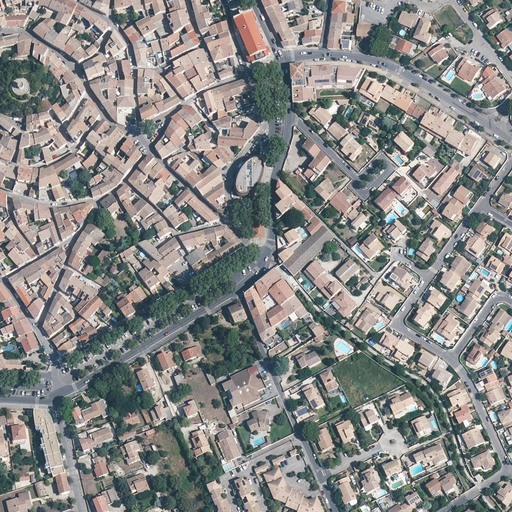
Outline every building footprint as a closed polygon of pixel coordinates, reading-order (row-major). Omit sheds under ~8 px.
[(55,0),(54,4),(66,9),(69,2),(65,0),(64,0),(55,0)] [(90,8),(107,16),(108,16),(108,15),(108,11),(109,7),(96,4),(98,0),(95,0),(93,3),(90,8)] [(115,0),(115,3),(115,10),(126,9),(132,7),(131,1),(130,0),(115,0)] [(132,7),(135,14),(142,11),(140,5),(140,0),(139,0),(133,0),(131,1),(132,7)] [(152,5),(153,8),(163,5),(161,0),(144,0),(145,6),(152,5)] [(169,11),(171,16),(171,15),(186,11),(185,5),(183,0),(180,0),(167,3),(168,7),(172,6),(173,10),(169,11)] [(191,0),(193,8),(196,18),(209,14),(207,8),(204,9),(203,7),(201,8),(201,7),(200,6),(199,6),(199,1),(198,0),(191,0)] [(278,6),(275,0),(263,0),(261,1),(263,6),(265,10),(278,6)] [(299,0),(287,3),(289,12),(291,12),(292,12),(294,12),(305,14),(302,7),(299,0)] [(60,14),(63,15),(66,9),(54,4),(47,1),(44,7),(59,14),(60,14)] [(346,14),(347,2),(335,1),(333,15),(332,23),(343,23),(343,24),(353,24),(355,15),(346,14)] [(76,19),(78,20),(80,17),(84,10),(78,7),(69,2),(66,9),(63,15),(71,18),(73,15),(77,17),(76,19)] [(155,16),(155,17),(160,14),(165,13),(164,9),(163,5),(153,8),(153,9),(155,16)] [(267,14),(269,18),(282,14),(278,6),(265,10),(267,14)] [(35,19),(40,12),(36,11),(33,9),(29,18),(33,19),(35,19)] [(89,24),(91,28),(92,28),(94,26),(102,21),(97,18),(91,14),(84,10),(80,17),(78,20),(80,21),(81,19),(83,20),(84,19),(85,20),(89,24)] [(487,27),(490,30),(502,20),(497,13),(496,14),(493,10),(483,17),(489,25),(487,27)] [(171,17),(174,23),(188,18),(188,15),(186,11),(171,15),(171,16),(171,17)] [(248,53),(249,56),(250,58),(250,59),(266,52),(266,51),(265,49),(264,46),(264,45),(263,45),(261,40),(262,40),(261,40),(259,35),(259,34),(257,29),(256,28),(254,23),(256,22),(252,12),(251,13),(251,14),(246,16),(245,14),(242,16),(239,17),(239,19),(234,21),(234,20),(232,20),(236,31),(238,30),(241,35),(240,35),(241,36),(243,41),(245,46),(245,47),(246,47),(248,52),(247,52),(248,53)] [(412,26),(416,27),(420,16),(417,15),(416,16),(411,14),(404,12),(399,23),(412,28),(412,26)] [(57,24),(66,27),(70,22),(71,18),(63,15),(60,14),(59,14),(57,18),(56,20),(55,23),(57,24)] [(197,24),(200,32),(207,30),(209,29),(207,21),(211,20),(209,15),(209,14),(196,18),(197,24)] [(282,14),(269,18),(270,20),(273,27),(286,23),(289,23),(288,21),(285,22),(282,14)] [(20,28),(23,28),(29,18),(5,20),(6,23),(7,27),(18,28),(19,28),(20,28)] [(25,28),(26,29),(33,19),(29,18),(23,28),(25,28)] [(296,21),(298,28),(301,27),(308,25),(305,18),(304,18),(296,21)] [(124,32),(129,39),(135,35),(140,33),(144,40),(147,45),(151,44),(160,42),(162,41),(149,19),(145,21),(140,24),(137,25),(129,30),(128,30),(124,32)] [(432,22),(423,19),(415,38),(429,44),(431,38),(426,36),(427,33),(432,22)] [(43,24),(51,31),(57,24),(55,23),(49,20),(48,20),(43,24)] [(360,20),(358,36),(373,38),(373,36),(379,36),(382,29),(360,20)] [(99,30),(104,35),(111,28),(111,27),(103,22),(102,21),(94,26),(99,30)] [(309,24),(309,32),(321,32),(322,27),(323,21),(309,24)] [(72,30),(73,30),(75,25),(76,24),(75,24),(70,22),(66,27),(72,30)] [(129,30),(125,23),(121,25),(119,26),(124,32),(128,30),(129,30)] [(215,26),(219,36),(229,33),(227,28),(226,23),(215,26)] [(275,31),(276,34),(278,33),(289,30),(286,23),(273,27),(275,31)] [(46,42),(53,46),(57,39),(59,37),(51,31),(43,24),(33,32),(40,38),(45,41),(46,42)] [(301,27),(302,33),(305,33),(305,40),(320,38),(320,35),(321,32),(309,32),(309,24),(308,25),(301,27)] [(79,33),(82,34),(84,32),(86,31),(75,25),(73,30),(79,33)] [(187,35),(193,48),(200,44),(193,29),(191,25),(185,29),(188,35),(187,35)] [(209,32),(211,39),(219,36),(215,26),(215,27),(211,28),(209,29),(207,30),(200,32),(202,35),(209,32)] [(57,49),(64,52),(71,41),(67,39),(70,33),(72,30),(66,27),(59,37),(57,39),(53,46),(57,49)] [(283,42),(283,43),(294,42),(297,41),(303,40),(302,37),(292,38),(291,33),(302,33),(301,27),(298,28),(289,30),(278,33),(280,38),(283,42)] [(331,34),(330,39),(341,40),(342,30),(332,29),(331,34)] [(502,46),(504,49),(511,43),(511,33),(511,32),(510,33),(507,30),(497,37),(503,45),(502,46)] [(105,49),(106,54),(110,52),(112,56),(113,57),(127,48),(119,38),(115,32),(114,33),(105,49)] [(135,35),(139,43),(140,42),(144,40),(140,33),(135,35)] [(168,39),(170,47),(175,44),(181,39),(181,38),(178,33),(175,34),(168,39)] [(210,53),(220,49),(231,46),(230,42),(229,36),(229,33),(219,36),(211,39),(205,41),(206,44),(208,49),(210,53)] [(130,41),(133,46),(139,43),(135,35),(129,39),(130,41)] [(185,46),(187,51),(189,50),(193,48),(187,35),(181,38),(181,39),(185,46)] [(0,49),(6,48),(17,45),(19,44),(19,37),(14,37),(13,37),(10,38),(5,39),(1,40),(0,40),(0,49)] [(19,44),(20,56),(29,56),(31,42),(31,41),(27,39),(23,37),(19,37),(19,44)] [(160,42),(162,50),(167,49),(170,49),(169,48),(170,47),(168,39),(166,40),(162,41),(160,42)] [(330,43),(329,49),(351,50),(352,41),(346,41),(341,40),(330,39),(330,43)] [(396,44),(394,49),(402,53),(402,51),(413,56),(417,46),(400,39),(398,45),(396,44)] [(67,55),(72,59),(77,53),(81,49),(80,48),(71,41),(64,52),(64,53),(67,55)] [(134,48),(135,52),(146,50),(144,47),(143,45),(141,45),(140,42),(139,43),(133,46),(134,48)] [(153,53),(154,54),(162,52),(162,50),(160,42),(151,44),(152,49),(153,53)] [(35,44),(33,58),(38,61),(38,56),(41,58),(40,63),(44,65),(49,51),(47,50),(45,49),(43,48),(43,47),(40,46),(38,45),(35,44)] [(170,49),(172,59),(179,55),(187,51),(185,46),(180,49),(177,50),(176,48),(175,44),(170,47),(169,48),(170,49)] [(434,51),(431,47),(424,52),(426,56),(429,54),(435,62),(436,61),(438,65),(449,57),(446,53),(444,54),(441,50),(443,49),(444,48),(442,45),(434,51)] [(231,46),(220,49),(224,60),(230,58),(233,57),(232,52),(231,46)] [(90,49),(88,51),(92,56),(93,56),(97,51),(93,47),(90,49)] [(270,54),(268,48),(265,49),(266,51),(266,52),(250,59),(250,58),(249,56),(246,57),(249,63),(251,62),(252,64),(269,57),(268,55),(270,54)] [(81,49),(77,53),(84,61),(89,58),(85,53),(81,49)] [(135,53),(136,57),(146,55),(146,54),(153,53),(152,49),(146,50),(135,52),(135,53)] [(220,49),(210,53),(212,58),(214,63),(224,60),(220,49)] [(188,56),(194,68),(195,68),(202,65),(208,63),(203,50),(199,51),(195,53),(188,56)] [(49,51),(44,65),(47,68),(48,66),(50,63),(50,61),(51,60),(52,57),(53,54),(50,51),(49,51)] [(72,59),(79,64),(84,61),(77,53),(72,59)] [(48,66),(47,68),(50,72),(52,74),(55,77),(57,79),(59,83),(62,79),(60,76),(62,74),(64,77),(69,71),(63,65),(53,54),(52,57),(51,60),(50,61),(50,63),(48,66)] [(147,67),(151,67),(151,63),(146,63),(146,56),(146,55),(136,57),(136,61),(138,67),(147,67)] [(92,62),(95,68),(101,65),(103,64),(107,63),(105,60),(103,56),(97,59),(92,62)] [(173,64),(175,69),(181,66),(183,69),(176,72),(173,73),(176,78),(178,77),(180,76),(183,74),(186,73),(188,71),(191,70),(194,68),(188,56),(175,63),(173,64)] [(468,80),(472,82),(480,69),(476,67),(475,68),(467,62),(468,60),(464,58),(458,68),(461,70),(459,73),(468,79),(468,80)] [(84,69),(85,72),(95,68),(92,62),(83,67),(84,69)] [(129,62),(122,63),(122,64),(122,69),(123,74),(125,75),(125,81),(119,80),(118,82),(117,89),(120,89),(122,89),(125,89),(129,90),(133,90),(133,85),(131,86),(132,81),(129,62)] [(199,77),(205,88),(211,85),(216,82),(208,63),(202,65),(195,68),(199,77)] [(171,65),(176,72),(183,69),(181,66),(175,69),(173,64),(171,65)] [(95,68),(98,76),(105,73),(101,65),(95,68)] [(293,99),(293,103),(316,102),(315,89),(333,87),(355,90),(366,70),(333,67),(319,69),(304,70),(304,65),(291,66),(291,75),(292,86),(293,99)] [(491,69),(488,67),(483,74),(486,79),(494,73),(491,69)] [(85,72),(88,81),(93,79),(92,78),(98,76),(95,68),(85,72)] [(174,87),(177,91),(187,85),(189,83),(190,83),(191,83),(199,77),(195,68),(194,68),(191,70),(188,71),(186,73),(183,74),(180,76),(178,77),(176,78),(173,73),(172,75),(166,78),(170,82),(171,83),(174,87)] [(64,77),(62,79),(65,82),(64,82),(66,85),(69,84),(78,79),(73,74),(69,71),(64,77)] [(139,71),(138,78),(144,79),(144,84),(153,84),(154,72),(153,72),(152,72),(150,72),(149,71),(146,71),(143,71),(139,71)] [(219,75),(220,80),(221,80),(227,78),(233,76),(232,73),(229,71),(222,73),(223,74),(219,75)] [(153,84),(153,85),(155,84),(158,89),(159,88),(163,86),(160,82),(163,80),(157,75),(155,73),(154,72),(153,84)] [(498,77),(495,73),(485,81),(487,83),(483,86),(482,87),(489,96),(490,95),(493,99),(505,90),(502,86),(501,87),(495,78),(498,77)] [(109,86),(109,92),(116,91),(117,91),(117,89),(118,82),(119,80),(118,76),(112,77),(111,77),(112,78),(112,82),(109,82),(109,86)] [(99,80),(100,86),(109,86),(109,82),(112,82),(112,78),(111,77),(110,77),(109,78),(109,77),(108,77),(103,79),(99,80)] [(138,86),(138,89),(145,89),(145,90),(148,90),(148,91),(152,91),(153,87),(153,85),(153,84),(144,84),(144,79),(138,78),(138,86)] [(69,84),(71,87),(76,85),(81,83),(80,82),(79,79),(78,79),(69,84)] [(159,88),(162,95),(163,95),(167,93),(171,90),(168,86),(163,80),(160,82),(163,86),(159,88)] [(238,83),(241,94),(246,93),(251,91),(248,80),(242,82),(238,83)] [(367,81),(360,92),(366,96),(366,97),(376,103),(380,96),(384,89),(374,83),(373,84),(367,81)] [(76,85),(82,97),(85,91),(83,88),(81,83),(76,85)] [(229,86),(232,97),(241,94),(238,83),(233,85),(229,86)] [(70,107),(73,111),(74,109),(79,102),(78,102),(77,102),(73,93),(69,97),(64,85),(60,87),(61,90),(62,92),(62,94),(63,97),(66,101),(68,104),(70,107)] [(73,93),(77,102),(78,102),(79,102),(80,100),(82,97),(76,85),(71,87),(73,92),(72,93),(73,93)] [(182,97),(185,100),(188,98),(194,95),(189,88),(187,85),(177,91),(180,94),(182,97)] [(109,86),(100,86),(91,87),(92,89),(92,90),(95,94),(102,104),(109,101),(108,92),(109,92),(109,86)] [(226,110),(227,113),(228,113),(236,110),(232,97),(229,86),(224,88),(220,89),(223,99),(224,103),(226,110)] [(384,89),(380,96),(393,104),(399,93),(393,90),(392,92),(389,90),(390,88),(386,86),(384,89)] [(129,90),(125,89),(122,89),(120,89),(117,89),(117,91),(116,91),(116,99),(134,99),(133,94),(133,93),(133,92),(133,90),(129,90)] [(138,96),(138,99),(148,98),(148,91),(148,90),(145,90),(145,89),(138,89),(138,92),(138,94),(138,95),(138,96)] [(211,92),(214,101),(223,99),(220,89),(215,91),(211,92)] [(148,98),(151,98),(153,101),(161,98),(160,96),(159,95),(155,97),(155,90),(154,90),(152,91),(148,91),(148,98)] [(152,107),(156,116),(158,115),(159,114),(160,114),(162,113),(165,111),(167,111),(171,108),(177,105),(178,104),(181,102),(171,90),(167,93),(170,99),(163,102),(161,99),(161,98),(153,101),(155,106),(152,107)] [(106,110),(108,113),(113,110),(113,109),(114,109),(113,101),(117,101),(116,99),(116,91),(109,92),(108,92),(109,101),(102,104),(106,110)] [(207,107),(210,116),(217,112),(214,101),(211,92),(207,94),(205,95),(202,96),(199,98),(200,101),(204,99),(207,107)] [(399,93),(393,104),(406,112),(411,103),(412,101),(406,98),(405,99),(402,97),(403,96),(399,93)] [(41,103),(47,113),(48,112),(50,111),(52,109),(51,108),(52,107),(42,94),(38,97),(41,102),(41,103)] [(138,99),(139,106),(148,102),(150,106),(140,112),(142,123),(151,119),(156,116),(152,107),(155,106),(153,101),(151,98),(148,98),(138,99)] [(135,109),(134,99),(116,99),(117,101),(117,109),(124,109),(130,109),(135,109)] [(214,101),(217,112),(222,111),(220,104),(224,103),(223,99),(214,101)] [(77,119),(81,122),(89,129),(91,126),(91,125),(90,124),(89,123),(88,122),(87,121),(87,120),(90,117),(96,110),(93,106),(90,100),(77,119)] [(411,103),(406,112),(422,121),(426,113),(427,112),(411,103)] [(52,109),(62,124),(64,122),(67,120),(60,109),(57,104),(52,107),(51,108),(52,109)] [(60,109),(67,120),(70,116),(73,111),(70,107),(68,104),(60,109)] [(184,111),(189,117),(195,112),(191,108),(190,108),(185,107),(184,108),(182,109),(183,111),(184,111)] [(332,118),(320,107),(317,110),(315,108),(314,108),(309,113),(309,114),(312,116),(313,116),(314,115),(321,121),(320,123),(324,127),(332,118)] [(108,113),(111,117),(117,112),(117,109),(114,109),(113,109),(113,110),(108,113)] [(117,112),(118,124),(125,126),(124,109),(117,109),(117,112)] [(93,118),(96,120),(100,116),(98,114),(96,110),(90,117),(92,119),(93,118)] [(218,118),(218,121),(229,118),(228,116),(228,113),(227,113),(226,110),(222,111),(217,112),(218,118)] [(177,115),(192,130),(197,125),(189,117),(184,111),(183,111),(180,113),(177,115)] [(39,119),(40,122),(51,119),(48,112),(47,113),(38,115),(39,119)] [(189,117),(197,125),(202,121),(195,112),(189,117)] [(381,122),(363,113),(358,123),(365,127),(367,123),(370,125),(369,127),(377,131),(381,122)] [(422,121),(420,124),(429,129),(435,119),(426,113),(422,121)] [(27,122),(27,124),(33,124),(33,121),(39,119),(38,115),(33,116),(27,117),(27,122)] [(179,127),(186,135),(186,134),(191,130),(192,130),(177,115),(174,117),(171,119),(173,121),(176,124),(177,125),(178,126),(179,127)] [(313,116),(320,123),(321,121),(314,115),(313,116)] [(1,117),(0,118),(0,124),(3,127),(2,129),(3,131),(5,129),(9,124),(5,121),(1,117)] [(91,125),(91,126),(96,120),(93,118),(92,119),(90,117),(87,120),(87,121),(88,122),(89,123),(90,124),(91,125)] [(33,127),(33,131),(34,131),(37,131),(37,126),(39,126),(39,128),(42,128),(42,127),(41,126),(40,122),(39,119),(33,121),(33,124),(33,125),(33,126),(33,127)] [(435,119),(429,129),(437,134),(444,124),(435,119)] [(93,134),(101,140),(104,136),(106,138),(112,131),(112,130),(112,129),(110,127),(108,126),(108,125),(103,121),(93,134)] [(169,128),(179,140),(186,135),(179,127),(178,126),(177,125),(176,124),(173,121),(171,125),(169,128)] [(68,132),(75,143),(76,144),(77,144),(84,135),(78,127),(75,122),(68,132)] [(335,122),(328,130),(339,141),(340,139),(342,142),(348,136),(335,122)] [(43,129),(45,131),(47,130),(49,129),(54,127),(53,125),(52,123),(47,125),(47,126),(43,129)] [(244,133),(243,140),(249,141),(260,127),(260,126),(250,123),(245,131),(244,133)] [(444,124),(437,134),(446,139),(451,131),(452,129),(444,124)] [(203,135),(208,141),(208,142),(209,142),(212,138),(212,136),(212,135),(212,134),(212,133),(210,130),(205,125),(202,127),(207,133),(204,135),(203,135)] [(47,130),(52,138),(53,138),(54,137),(55,137),(60,134),(57,130),(54,127),(49,129),(47,130)] [(101,156),(105,160),(96,170),(100,176),(108,171),(111,167),(116,161),(115,160),(112,158),(115,154),(112,151),(124,136),(114,127),(112,129),(112,130),(112,131),(106,138),(104,136),(101,140),(103,142),(98,149),(97,150),(96,151),(101,156)] [(176,149),(177,151),(185,146),(179,140),(169,128),(167,132),(165,136),(171,143),(173,145),(173,146),(175,148),(176,149)] [(219,133),(218,138),(229,139),(230,131),(217,129),(219,133)] [(230,131),(229,139),(243,140),(244,133),(245,131),(230,129),(230,131)] [(34,135),(36,146),(53,140),(52,138),(47,130),(45,131),(39,134),(34,135)] [(402,134),(399,131),(391,139),(394,142),(396,144),(400,148),(401,147),(406,152),(413,145),(402,134)] [(458,149),(464,138),(451,131),(446,139),(445,142),(458,149)] [(415,132),(413,135),(421,142),(423,138),(415,132)] [(55,143),(60,150),(67,145),(64,140),(63,139),(63,138),(62,138),(60,134),(55,137),(54,137),(53,138),(52,138),(53,140),(55,143)] [(80,149),(85,153),(89,149),(94,153),(96,151),(97,150),(98,149),(103,142),(101,140),(93,134),(84,145),(80,149)] [(22,140),(20,151),(24,150),(29,148),(31,148),(34,146),(36,146),(34,135),(32,135),(23,136),(22,140)] [(193,137),(195,146),(202,143),(200,135),(193,137)] [(464,138),(458,149),(470,156),(476,145),(476,140),(466,135),(464,138)] [(4,136),(2,141),(16,147),(17,143),(17,141),(10,140),(9,140),(9,139),(8,139),(4,136)] [(155,149),(158,154),(164,148),(171,143),(165,136),(157,146),(155,149)] [(360,148),(348,136),(342,142),(340,144),(344,148),(341,150),(352,161),(361,152),(358,150),(360,148)] [(195,146),(193,137),(188,138),(189,140),(189,141),(190,142),(190,143),(190,144),(190,145),(189,146),(188,147),(187,148),(189,150),(191,152),(196,152),(195,146)] [(218,138),(218,145),(243,147),(249,141),(243,140),(229,139),(218,138)] [(423,138),(421,142),(426,146),(429,149),(431,145),(423,138)] [(316,148),(309,141),(309,140),(303,148),(314,160),(315,161),(313,163),(304,174),(313,184),(330,162),(316,148)] [(0,143),(0,145),(15,153),(16,147),(2,141),(0,143)] [(121,151),(127,155),(134,146),(131,144),(129,141),(121,151)] [(195,146),(196,152),(198,152),(207,152),(212,152),(212,151),(209,142),(208,142),(208,141),(202,143),(195,146)] [(60,150),(55,143),(51,146),(55,151),(56,152),(60,150)] [(164,148),(169,155),(173,153),(177,151),(176,149),(175,148),(173,146),(173,145),(171,143),(164,148)] [(0,145),(0,153),(1,152),(12,157),(15,153),(0,145)] [(431,145),(429,149),(434,153),(437,150),(431,145)] [(131,160),(136,164),(142,156),(138,151),(134,146),(127,155),(126,156),(131,160)] [(429,149),(426,146),(423,150),(431,157),(434,153),(429,149)] [(45,161),(46,164),(53,161),(51,155),(50,153),(49,151),(47,148),(42,149),(45,161)] [(160,156),(162,159),(169,155),(164,148),(158,154),(160,156)] [(207,152),(204,157),(213,166),(218,170),(220,169),(224,165),(225,165),(227,164),(231,162),(223,150),(218,149),(216,150),(215,150),(214,151),(212,151),(212,152),(207,152)] [(18,158),(17,163),(20,164),(22,165),(23,165),(27,166),(28,160),(25,159),(24,156),(24,154),(24,152),(24,150),(20,151),(18,158)] [(93,155),(98,160),(101,156),(96,151),(94,153),(93,155)] [(1,152),(0,153),(0,157),(2,159),(11,162),(12,160),(12,157),(1,152)] [(494,167),(500,158),(492,152),(490,154),(487,152),(482,159),(494,167)] [(179,160),(183,163),(191,157),(188,155),(184,153),(177,157),(178,160),(179,160)] [(55,173),(57,176),(67,170),(81,162),(75,154),(68,159),(63,162),(61,163),(53,167),(55,173)] [(83,165),(87,170),(87,171),(87,172),(98,160),(93,155),(83,165)] [(123,166),(130,171),(132,169),(134,166),(135,165),(136,164),(131,160),(126,156),(123,160),(120,164),(123,166)] [(143,164),(147,168),(154,161),(150,156),(146,161),(143,164)] [(173,169),(176,172),(184,164),(183,163),(179,160),(178,160),(177,157),(167,161),(168,165),(173,169)] [(453,159),(449,166),(459,175),(464,169),(453,159)] [(245,196),(250,194),(251,194),(252,193),(252,192),(252,191),(254,190),(256,187),(257,185),(259,182),(261,178),(262,174),(262,172),(262,170),(262,168),(262,167),(262,165),(261,164),(261,163),(260,162),(259,161),(258,160),(257,160),(255,160),(254,160),(253,161),(251,162),(249,163),(246,165),(245,166),(244,167),(243,168),(242,170),(240,172),(239,175),(238,177),(237,180),(236,181),(236,183),(236,185),(236,187),(236,189),(236,190),(236,191),(236,193),(237,193),(238,194),(238,195),(239,195),(240,196),(241,196),(242,196),(243,196),(245,196)] [(115,170),(118,172),(123,166),(120,164),(116,161),(111,167),(115,170)] [(145,171),(150,174),(158,165),(156,163),(154,161),(147,168),(147,169),(145,171)] [(180,176),(185,181),(192,172),(193,173),(199,165),(195,161),(189,169),(184,164),(176,172),(180,176)] [(0,163),(0,172),(5,176),(8,166),(2,163),(0,163)] [(138,169),(147,178),(149,175),(150,174),(145,171),(147,169),(147,168),(143,164),(141,166),(138,169)] [(150,177),(153,180),(155,179),(163,170),(160,167),(158,165),(150,174),(149,175),(150,177)] [(422,165),(413,175),(420,182),(426,176),(429,179),(435,172),(429,167),(427,170),(422,165)] [(5,176),(5,177),(17,181),(19,177),(18,173),(18,172),(19,168),(14,167),(8,166),(5,176)] [(118,172),(125,177),(127,175),(129,173),(130,171),(123,166),(118,172)] [(188,184),(194,189),(196,187),(205,180),(218,170),(213,166),(200,179),(193,173),(192,172),(185,181),(188,184)] [(39,185),(39,191),(51,188),(52,188),(52,190),(56,202),(65,198),(60,184),(57,176),(55,173),(53,167),(40,172),(40,185),(39,185)] [(475,167),(469,176),(478,182),(481,177),(485,179),(488,176),(475,167)] [(19,177),(17,181),(32,183),(34,171),(28,170),(27,170),(25,170),(19,168),(18,172),(18,173),(19,177)] [(133,176),(141,183),(147,178),(138,169),(136,173),(133,176)] [(205,180),(213,190),(222,184),(220,173),(220,169),(218,170),(205,180)] [(112,174),(121,182),(123,180),(125,177),(118,172),(115,170),(112,174)] [(155,179),(159,183),(161,181),(165,185),(171,178),(166,173),(163,170),(155,179)] [(30,191),(29,197),(34,198),(35,192),(33,192),(34,184),(39,185),(40,185),(40,172),(34,171),(32,183),(31,191),(30,191)] [(105,184),(111,190),(115,188),(116,187),(118,185),(121,182),(112,174),(108,171),(100,176),(99,176),(102,180),(105,184)] [(135,188),(138,192),(144,186),(141,183),(133,176),(131,179),(128,182),(133,186),(135,188)] [(150,202),(154,206),(164,194),(161,191),(165,186),(169,189),(175,181),(171,178),(165,185),(161,181),(159,183),(155,186),(157,189),(149,200),(149,201),(150,202)] [(400,196),(410,185),(406,182),(402,178),(397,184),(398,185),(395,188),(394,187),(390,191),(395,197),(397,198),(399,195),(400,196)] [(410,178),(406,182),(410,185),(412,187),(415,184),(410,178)] [(334,193),(335,191),(328,184),(330,183),(327,179),(325,181),(323,182),(334,193)] [(196,187),(203,198),(213,190),(205,180),(196,187)] [(282,202),(292,194),(284,186),(283,186),(278,181),(276,193),(282,202)] [(323,182),(315,191),(325,201),(327,199),(330,202),(331,201),(338,193),(335,191),(334,193),(323,182)] [(155,186),(151,183),(148,186),(151,189),(145,195),(149,199),(157,189),(155,186)] [(98,187),(102,195),(107,193),(111,190),(105,184),(98,187)] [(203,198),(217,211),(226,205),(226,204),(222,184),(213,190),(203,198)] [(117,194),(123,205),(129,200),(131,199),(130,197),(134,194),(134,193),(126,186),(123,188),(122,189),(121,189),(121,190),(117,194)] [(144,186),(138,192),(140,193),(144,196),(145,195),(151,189),(148,186),(144,187),(144,186)] [(92,196),(93,198),(97,197),(102,195),(98,187),(91,190),(92,196)] [(462,187),(455,197),(449,193),(447,196),(452,199),(463,207),(465,204),(466,205),(470,200),(467,198),(470,193),(462,187)] [(382,194),(375,202),(383,210),(392,200),(395,197),(390,191),(387,189),(384,192),(386,194),(384,196),(382,194)] [(176,196),(179,198),(186,191),(182,190),(176,196)] [(179,209),(181,211),(188,205),(192,209),(191,209),(195,213),(196,212),(200,215),(209,224),(218,221),(219,221),(186,191),(179,198),(174,203),(179,209)] [(338,193),(331,201),(342,211),(345,214),(350,209),(352,207),(346,201),(348,200),(340,192),(338,193)] [(375,202),(382,194),(381,193),(373,201),(375,202)] [(298,211),(299,213),(305,207),(297,199),(292,194),(282,202),(289,210),(293,207),(298,211)] [(511,198),(504,194),(499,202),(509,208),(510,207),(511,208),(511,198)] [(104,201),(101,203),(106,211),(107,210),(111,215),(116,211),(120,209),(117,203),(112,196),(104,201)] [(452,199),(447,196),(443,202),(449,207),(451,203),(450,203),(452,199)] [(253,197),(253,217),(263,217),(262,197),(253,197)] [(13,201),(16,212),(23,210),(27,210),(28,214),(34,215),(34,205),(32,204),(26,203),(23,201),(20,200),(12,198),(13,201)] [(449,207),(444,214),(452,220),(457,213),(460,215),(462,212),(461,211),(463,207),(452,199),(450,203),(451,203),(449,207)] [(126,211),(132,221),(135,218),(137,216),(138,215),(139,214),(148,206),(144,203),(142,200),(133,208),(129,200),(123,205),(126,211)] [(357,200),(352,205),(355,209),(361,204),(357,200)] [(342,211),(331,201),(330,202),(329,203),(340,213),(342,211)] [(276,213),(277,220),(289,210),(282,202),(276,207),(276,213)] [(77,207),(85,221),(93,207),(90,204),(87,204),(84,205),(82,206),(79,206),(77,207)] [(38,206),(40,220),(47,219),(51,219),(48,208),(43,207),(41,207),(40,206),(38,206)] [(136,220),(139,223),(140,222),(145,219),(153,214),(152,210),(151,208),(148,206),(139,214),(138,215),(137,216),(135,218),(136,220)] [(78,224),(81,227),(85,221),(77,207),(75,207),(74,208),(73,208),(71,208),(70,208),(73,216),(75,220),(78,224)] [(305,220),(308,221),(309,220),(313,216),(305,207),(299,213),(298,213),(301,217),(305,220)] [(69,221),(72,220),(75,220),(73,216),(70,208),(68,209),(66,209),(64,209),(66,215),(68,220),(69,221)] [(163,214),(167,219),(174,214),(169,208),(163,214)] [(53,209),(56,219),(61,217),(61,216),(66,215),(64,209),(62,209),(61,209),(60,210),(59,209),(57,210),(53,209)] [(356,230),(366,219),(362,215),(361,216),(360,215),(354,209),(353,211),(350,209),(345,214),(343,215),(346,218),(347,217),(353,223),(351,225),(356,230)] [(14,215),(16,218),(25,215),(23,210),(16,212),(14,213),(14,215)] [(169,222),(172,224),(178,219),(176,216),(174,214),(167,219),(169,222)] [(58,226),(59,228),(64,227),(65,230),(66,232),(66,233),(67,234),(68,238),(75,234),(69,221),(68,220),(66,215),(61,216),(61,217),(56,219),(58,226)] [(153,224),(155,227),(164,222),(163,220),(162,219),(160,217),(159,216),(157,215),(152,218),(155,222),(153,224)] [(172,224),(175,229),(188,221),(184,215),(178,219),(172,224)] [(308,232),(311,237),(322,226),(318,221),(313,216),(309,220),(312,224),(306,229),(308,232)] [(253,217),(254,238),(263,238),(263,217),(253,217)] [(143,227),(146,231),(147,231),(149,228),(153,224),(155,222),(152,218),(147,221),(145,219),(140,222),(143,227)] [(19,227),(25,235),(31,232),(29,229),(28,224),(29,224),(27,219),(17,222),(18,225),(19,227)] [(448,230),(435,221),(430,228),(433,230),(430,234),(437,239),(442,234),(441,233),(442,231),(444,233),(446,234),(448,230)] [(155,227),(159,234),(168,230),(168,228),(167,226),(167,225),(166,224),(166,223),(165,222),(164,222),(155,227)] [(387,232),(395,241),(400,236),(399,235),(401,233),(402,234),(405,231),(397,222),(391,228),(388,226),(383,231),(386,234),(387,232)] [(483,222),(477,231),(478,232),(476,235),(484,241),(486,237),(485,236),(487,233),(490,235),(494,229),(488,225),(487,227),(485,225),(486,224),(483,222)] [(36,228),(38,234),(49,230),(54,227),(53,223),(38,229),(38,227),(36,228)] [(84,233),(97,244),(105,235),(89,223),(84,233)] [(0,239),(1,241),(5,241),(3,238),(5,236),(11,241),(18,233),(16,230),(13,226),(9,231),(5,235),(1,232),(0,230),(0,239)] [(309,239),(320,251),(334,238),(322,226),(311,237),(309,239)] [(31,232),(35,242),(36,242),(35,238),(39,236),(38,234),(36,228),(35,227),(29,229),(31,232)] [(39,236),(41,242),(50,238),(51,241),(51,242),(52,241),(54,246),(60,243),(55,230),(54,227),(49,230),(38,234),(39,236)] [(59,228),(63,241),(65,240),(68,238),(67,234),(66,233),(66,232),(65,230),(64,227),(59,228)] [(214,230),(216,238),(221,237),(222,236),(229,243),(235,237),(226,227),(221,228),(220,228),(214,230)] [(158,235),(160,240),(171,233),(170,230),(169,230),(168,230),(159,234),(158,235)] [(203,232),(207,243),(211,242),(215,249),(217,247),(217,244),(216,242),(216,239),(216,238),(214,230),(209,231),(203,232)] [(285,242),(288,246),(298,239),(293,230),(284,236),(287,241),(285,242)] [(26,237),(32,245),(35,244),(35,243),(35,242),(31,232),(25,235),(26,237)] [(192,235),(199,246),(207,243),(203,232),(199,233),(192,235)] [(13,242),(14,244),(21,237),(20,235),(18,233),(11,241),(13,242)] [(78,243),(87,250),(91,243),(101,253),(104,250),(97,244),(84,233),(80,239),(78,243)] [(511,237),(506,234),(498,246),(505,250),(506,249),(511,252),(511,239),(511,238),(511,237)] [(179,238),(189,255),(200,248),(199,246),(192,235),(187,236),(179,238)] [(477,257),(485,246),(482,245),(484,241),(476,235),(473,238),(472,237),(467,244),(468,245),(465,249),(477,257)] [(354,236),(348,241),(352,245),(357,239),(354,236)] [(373,236),(359,248),(370,259),(376,254),(375,253),(379,249),(380,250),(383,247),(373,236)] [(17,247),(18,247),(24,241),(23,239),(21,237),(14,244),(17,247)] [(241,244),(235,237),(229,243),(228,243),(220,249),(216,252),(222,260),(226,257),(231,254),(242,247),(241,244)] [(434,243),(427,238),(416,254),(426,262),(429,257),(428,256),(431,252),(432,253),(434,250),(431,247),(434,243)] [(154,260),(158,264),(176,251),(180,248),(175,239),(158,252),(146,241),(138,245),(154,260)] [(291,275),(293,277),(293,276),(320,251),(309,239),(308,239),(302,245),(294,253),(282,264),(282,265),(291,275)] [(18,247),(24,253),(26,250),(27,249),(28,249),(29,248),(27,244),(24,241),(18,247)] [(4,255),(6,258),(8,257),(8,256),(17,247),(14,244),(13,242),(7,248),(9,250),(4,255)] [(289,249),(294,253),(302,245),(299,242),(289,249)] [(36,247),(40,256),(42,254),(45,252),(42,244),(42,243),(36,247)] [(83,260),(84,261),(86,258),(88,256),(90,253),(87,250),(78,243),(76,246),(75,247),(75,248),(74,249),(72,253),(73,253),(74,254),(75,254),(76,255),(77,256),(78,256),(81,259),(83,260)] [(8,257),(19,268),(24,265),(32,261),(27,256),(26,255),(24,253),(18,247),(17,247),(8,256),(8,257)] [(27,256),(32,261),(34,260),(37,258),(29,248),(28,249),(27,249),(26,250),(24,253),(26,255),(27,256)] [(55,253),(50,255),(52,257),(53,259),(54,260),(55,262),(56,263),(57,265),(59,263),(63,267),(67,257),(62,248),(55,253)] [(186,258),(191,267),(197,263),(199,262),(201,260),(206,257),(205,255),(200,248),(189,255),(186,258)] [(279,262),(282,264),(294,253),(289,249),(278,256),(279,262)] [(96,259),(103,265),(111,255),(104,250),(101,253),(96,259)] [(162,267),(163,269),(180,256),(176,251),(158,264),(161,267),(162,267)] [(207,258),(212,267),(217,263),(222,260),(216,252),(207,258)] [(76,270),(77,270),(79,267),(80,265),(80,264),(78,263),(81,259),(78,256),(77,256),(76,255),(75,254),(74,254),(73,253),(70,259),(68,265),(69,265),(76,270)] [(45,259),(52,269),(53,268),(57,265),(56,263),(55,262),(54,260),(53,259),(52,257),(50,255),(47,257),(45,259)] [(103,265),(105,267),(113,257),(111,255),(103,265)] [(452,267),(450,271),(457,275),(461,278),(463,275),(460,273),(464,267),(467,269),(470,265),(458,256),(451,266),(452,267)] [(202,270),(203,273),(207,270),(209,270),(212,267),(207,258),(206,257),(201,260),(202,263),(200,264),(198,266),(202,270)] [(492,257),(487,266),(491,268),(500,273),(505,265),(496,261),(497,260),(492,257)] [(510,266),(511,263),(511,262),(509,260),(505,258),(503,262),(510,266)] [(51,281),(54,285),(59,276),(57,273),(53,268),(52,269),(45,259),(41,261),(37,264),(41,269),(44,272),(48,277),(51,281)] [(346,264),(336,274),(344,283),(358,269),(348,259),(346,260),(348,262),(346,264)] [(0,262),(0,273),(1,276),(6,275),(11,273),(3,260),(0,262)] [(169,294),(174,291),(163,279),(167,272),(163,269),(162,267),(161,267),(158,264),(154,260),(150,264),(147,260),(142,263),(146,268),(149,271),(153,268),(158,274),(155,277),(159,282),(169,294)] [(317,286),(326,278),(323,274),(325,272),(315,262),(306,270),(316,280),(313,282),(317,286)] [(88,276),(94,266),(88,263),(82,273),(88,276)] [(191,267),(198,277),(200,276),(203,273),(202,270),(198,266),(197,263),(191,267)] [(23,272),(27,277),(41,269),(37,264),(32,267),(23,272)] [(53,268),(57,273),(61,270),(57,265),(53,268)] [(146,268),(138,274),(149,289),(152,287),(152,286),(154,286),(156,284),(159,282),(155,277),(149,271),(146,268)] [(398,268),(390,279),(406,290),(408,286),(406,284),(408,281),(409,281),(412,277),(398,268)] [(27,281),(29,285),(40,278),(45,284),(41,293),(44,298),(47,301),(54,285),(51,281),(48,277),(44,272),(41,269),(27,277),(23,272),(22,272),(21,273),(27,281)] [(70,283),(73,286),(77,280),(73,277),(74,275),(74,274),(67,270),(66,274),(63,279),(69,283),(70,283)] [(266,289),(269,293),(283,281),(275,270),(264,279),(260,282),(266,289)] [(316,280),(306,270),(304,272),(313,282),(316,280)] [(451,291),(458,281),(455,278),(457,275),(450,271),(448,274),(447,273),(440,283),(451,291)] [(10,282),(16,291),(23,288),(22,287),(21,285),(24,283),(27,281),(21,273),(17,275),(9,280),(10,282)] [(100,285),(104,287),(105,287),(112,280),(107,276),(103,281),(102,282),(100,285)] [(329,300),(341,289),(335,282),(332,285),(326,278),(317,286),(329,300)] [(365,278),(359,283),(360,283),(356,287),(357,289),(359,287),(361,288),(365,285),(364,284),(368,280),(365,278)] [(79,314),(79,315),(88,306),(93,299),(87,295),(73,286),(70,283),(69,283),(63,279),(61,286),(60,289),(65,293),(67,290),(74,295),(83,301),(75,310),(79,314)] [(77,280),(73,286),(87,295),(93,299),(96,297),(98,295),(98,294),(86,286),(86,287),(77,280)] [(476,280),(468,291),(470,292),(468,295),(475,300),(477,297),(475,295),(479,290),(482,293),(487,287),(476,280)] [(280,306),(280,307),(294,296),(283,281),(269,293),(280,306)] [(255,286),(259,296),(259,295),(266,289),(260,282),(257,285),(255,286)] [(0,285),(0,302),(2,305),(3,304),(12,299),(5,289),(1,284),(0,285)] [(123,294),(125,298),(128,296),(120,285),(117,286),(119,289),(123,294)] [(244,295),(254,322),(266,313),(259,295),(259,296),(255,286),(248,292),(244,295)] [(125,298),(130,304),(134,302),(136,305),(146,297),(140,288),(137,289),(136,287),(133,288),(133,287),(129,290),(131,293),(128,296),(125,298)] [(21,300),(28,310),(34,305),(29,298),(26,292),(23,288),(16,291),(21,300)] [(114,297),(116,299),(120,296),(123,294),(119,289),(116,291),(118,294),(114,297)] [(440,308),(446,300),(433,291),(431,295),(432,296),(431,297),(427,302),(425,305),(432,310),(434,307),(436,308),(438,306),(440,308)] [(61,306),(64,309),(66,307),(72,313),(75,310),(67,302),(63,298),(57,292),(56,296),(55,299),(61,306)] [(29,298),(34,305),(39,300),(35,293),(29,298)] [(357,307),(344,293),(335,301),(342,309),(339,312),(345,318),(346,317),(347,319),(352,315),(350,313),(353,311),(357,307)] [(376,300),(390,309),(398,297),(391,293),(388,296),(387,295),(386,297),(380,293),(376,300)] [(113,301),(126,319),(127,318),(135,313),(130,304),(125,298),(123,294),(120,296),(116,299),(113,301)] [(455,309),(468,317),(472,312),(470,311),(474,305),(477,301),(475,300),(468,295),(465,298),(466,299),(460,307),(458,305),(455,309)] [(280,306),(267,315),(272,328),(273,327),(277,324),(295,312),(300,318),(307,313),(302,307),(294,296),(280,307),(280,306)] [(88,306),(95,313),(100,308),(104,312),(103,313),(106,316),(108,316),(111,313),(108,309),(96,297),(93,299),(88,306)] [(398,297),(390,309),(391,311),(400,299),(398,297)] [(3,304),(7,311),(17,307),(14,303),(12,299),(3,304)] [(61,326),(63,328),(73,320),(72,318),(73,318),(69,314),(64,319),(61,317),(57,314),(61,306),(55,299),(52,307),(49,313),(54,319),(55,319),(56,320),(56,321),(57,322),(59,323),(60,325),(61,326)] [(28,310),(34,318),(34,319),(35,319),(36,320),(37,319),(38,319),(38,318),(41,312),(44,307),(39,300),(34,305),(28,310)] [(342,309),(335,301),(332,304),(339,312),(342,309)] [(241,303),(228,309),(228,310),(227,311),(227,313),(230,322),(232,322),(234,321),(234,323),(247,318),(241,303)] [(422,328),(431,315),(433,315),(435,312),(432,310),(425,305),(423,308),(421,307),(417,314),(418,315),(413,321),(422,328)] [(86,321),(96,331),(101,326),(93,318),(91,317),(95,313),(88,306),(79,315),(82,317),(86,321)] [(2,313),(4,321),(5,321),(22,314),(20,311),(17,307),(7,311),(1,313),(2,313)] [(358,328),(366,333),(371,326),(370,325),(368,324),(372,318),(373,320),(377,315),(370,310),(367,315),(364,313),(360,318),(363,320),(358,328)] [(494,323),(491,327),(497,331),(500,327),(509,315),(501,310),(492,322),(494,323)] [(48,334),(50,338),(63,328),(61,326),(60,325),(59,323),(57,322),(56,321),(56,320),(55,319),(54,319),(49,313),(43,328),(46,331),(46,332),(48,334)] [(255,324),(260,336),(272,328),(267,315),(266,313),(254,322),(255,324)] [(458,324),(452,320),(454,316),(450,313),(445,321),(437,331),(450,340),(452,336),(450,335),(452,332),(458,324)] [(8,324),(9,327),(13,326),(18,324),(18,323),(26,320),(24,317),(22,314),(5,321),(7,325),(8,324)] [(509,315),(500,327),(501,328),(504,324),(505,325),(511,317),(509,315)] [(111,319),(108,316),(103,321),(106,324),(111,319)] [(69,328),(74,334),(77,332),(76,330),(83,325),(82,324),(86,321),(82,317),(72,325),(69,328)] [(19,338),(20,339),(27,335),(31,333),(32,333),(29,326),(26,320),(18,323),(18,324),(13,326),(16,330),(19,338)] [(77,339),(81,345),(91,338),(94,337),(99,334),(97,332),(96,331),(86,321),(82,324),(83,325),(85,329),(86,329),(84,331),(83,331),(81,333),(80,333),(80,334),(80,335),(80,337),(77,339)] [(310,326),(317,336),(322,333),(314,323),(310,326)] [(2,330),(4,335),(16,330),(13,326),(9,327),(6,328),(5,329),(2,330)] [(263,342),(268,346),(272,343),(273,341),(270,336),(276,332),(273,327),(272,328),(260,336),(260,338),(262,342),(263,342)] [(485,333),(480,340),(490,347),(493,342),(494,343),(497,338),(501,333),(497,331),(491,327),(489,330),(490,331),(487,335),(485,333)] [(399,340),(385,332),(379,343),(390,349),(390,348),(394,350),(399,340)] [(21,342),(26,354),(38,349),(31,333),(27,335),(28,339),(21,342)] [(326,339),(322,333),(317,336),(313,339),(315,342),(316,341),(318,343),(323,340),(323,341),(326,339)] [(52,341),(58,350),(68,343),(66,341),(65,340),(64,339),(64,338),(61,334),(52,341)] [(76,337),(70,341),(72,345),(74,343),(77,347),(81,345),(77,339),(76,337)] [(414,349),(399,340),(394,350),(393,352),(396,353),(394,357),(400,360),(403,355),(409,358),(414,349)] [(58,350),(62,356),(77,347),(74,343),(72,345),(70,341),(68,343),(58,350)] [(487,351),(477,344),(470,353),(471,355),(470,357),(468,359),(476,365),(481,358),(480,357),(483,353),(485,355),(487,351)] [(511,346),(507,344),(503,351),(511,356),(511,346)] [(196,346),(182,352),(185,361),(197,356),(198,358),(201,357),(196,346)] [(511,356),(503,351),(501,353),(511,359),(511,356)] [(296,357),(302,368),(307,365),(308,367),(319,361),(315,352),(306,356),(304,353),(296,357)] [(158,356),(164,371),(168,369),(169,373),(173,371),(172,368),(176,366),(170,354),(167,355),(164,356),(163,354),(158,356)] [(436,363),(423,354),(418,362),(419,363),(418,365),(426,370),(427,368),(429,368),(428,369),(431,371),(436,363)] [(449,373),(439,367),(440,365),(436,363),(431,371),(431,372),(434,375),(432,378),(440,382),(439,384),(442,386),(442,385),(443,385),(445,382),(446,383),(450,377),(448,375),(449,373)] [(255,365),(247,369),(250,375),(258,371),(255,365)] [(265,387),(258,371),(250,375),(247,369),(230,377),(231,380),(236,392),(242,403),(243,406),(260,398),(257,391),(265,387)] [(480,374),(487,389),(498,383),(500,383),(499,379),(497,380),(492,369),(480,374)] [(137,374),(144,391),(154,387),(147,370),(137,374)] [(206,373),(211,384),(216,382),(214,379),(211,371),(206,373)] [(337,387),(330,371),(320,376),(328,392),(337,387)] [(174,377),(179,389),(185,386),(181,374),(174,377)] [(236,392),(231,380),(224,383),(225,386),(222,387),(224,392),(226,391),(228,390),(230,395),(236,392)] [(487,389),(493,404),(505,398),(498,383),(487,389)] [(311,384),(302,389),(306,396),(307,398),(313,410),(324,404),(321,399),(319,400),(313,389),(314,388),(311,384)] [(268,394),(265,387),(257,391),(260,398),(268,394)] [(447,395),(452,406),(457,404),(459,407),(460,407),(466,404),(462,395),(460,396),(458,390),(447,395)] [(300,391),(292,395),(294,400),(302,396),(300,391)] [(242,403),(236,392),(230,395),(233,399),(230,400),(229,401),(231,406),(233,404),(234,407),(236,406),(242,403)] [(409,393),(399,398),(397,394),(388,398),(390,402),(391,402),(393,405),(390,406),(393,413),(405,407),(414,402),(409,393)] [(79,406),(71,410),(77,425),(85,421),(85,420),(101,414),(103,418),(109,415),(103,400),(92,405),(94,409),(82,414),(79,406)] [(199,411),(194,400),(187,403),(189,407),(182,410),(183,414),(185,413),(187,418),(196,414),(195,412),(199,411)] [(469,414),(467,408),(468,408),(466,404),(460,407),(461,411),(454,414),(458,423),(466,420),(471,417),(469,414)] [(165,418),(166,420),(173,417),(168,406),(162,409),(161,406),(155,409),(156,409),(150,412),(153,418),(158,416),(160,420),(165,418)] [(147,424),(120,434),(114,420),(112,421),(120,442),(140,434),(154,429),(146,412),(145,408),(144,408),(141,409),(147,424)] [(247,422),(251,432),(256,429),(259,428),(264,428),(265,426),(269,426),(269,420),(265,420),(259,419),(258,415),(266,415),(267,415),(267,411),(257,410),(251,413),(254,419),(247,422)] [(363,410),(357,413),(359,417),(364,427),(377,421),(372,410),(365,413),(363,410)] [(499,415),(505,427),(509,425),(507,422),(511,419),(511,410),(505,412),(499,415)] [(50,473),(51,478),(55,477),(63,474),(52,424),(51,424),(50,422),(49,419),(48,417),(46,416),(46,412),(33,411),(33,415),(34,427),(38,427),(38,430),(40,430),(40,431),(43,430),(44,436),(42,437),(42,440),(50,473)] [(136,412),(122,418),(126,427),(140,422),(136,412)] [(430,428),(424,416),(411,422),(414,427),(415,426),(418,432),(416,433),(419,438),(426,434),(425,430),(430,428)] [(314,422),(311,417),(305,420),(307,425),(314,422)] [(336,427),(343,441),(349,438),(352,437),(350,432),(354,430),(350,421),(344,423),(336,427)] [(12,428),(14,438),(14,441),(25,439),(27,439),(25,426),(12,428)] [(109,428),(89,435),(91,439),(93,438),(93,439),(90,440),(93,447),(96,445),(96,444),(112,438),(109,428)] [(462,435),(469,449),(484,442),(477,428),(462,435)] [(334,446),(325,429),(315,433),(318,438),(319,437),(321,441),(319,442),(318,442),(323,452),(334,446)] [(194,451),(196,456),(210,450),(202,430),(192,434),(194,438),(198,449),(194,451)] [(228,456),(231,460),(241,456),(235,444),(234,444),(234,443),(230,442),(229,438),(230,437),(227,432),(218,436),(220,441),(222,440),(225,446),(223,447),(227,456),(228,456)] [(93,448),(89,438),(85,440),(84,439),(79,441),(83,452),(93,448)] [(42,440),(40,441),(47,474),(50,473),(42,440)] [(128,454),(131,463),(140,459),(139,456),(138,456),(136,451),(137,451),(140,450),(137,441),(120,448),(124,456),(128,454)] [(443,454),(439,445),(423,453),(422,452),(413,456),(417,463),(422,461),(423,464),(432,460),(435,466),(439,464),(438,463),(445,460),(442,454),(443,454)] [(108,474),(103,462),(105,461),(103,456),(102,456),(100,451),(94,453),(96,458),(94,459),(96,465),(94,465),(95,469),(99,477),(108,474)] [(488,452),(471,459),(475,468),(483,464),(486,470),(494,466),(488,452)] [(383,467),(387,477),(401,471),(396,461),(383,467)] [(266,464),(254,469),(255,473),(256,473),(268,468),(266,464)] [(293,489),(286,486),(285,486),(284,484),(285,483),(283,478),(279,480),(277,475),(281,473),(278,468),(266,474),(276,497),(287,502),(286,504),(298,510),(297,511),(298,511),(319,511),(323,511),(317,498),(309,501),(303,498),(304,496),(300,494),(300,492),(297,491),(296,493),(292,491),(293,489)] [(373,487),(374,490),(379,487),(376,480),(373,481),(372,478),(373,477),(371,473),(374,472),(372,468),(361,473),(365,480),(361,482),(363,486),(366,485),(368,489),(373,487)] [(19,474),(20,482),(30,480),(30,473),(19,474)] [(127,480),(132,491),(137,489),(137,490),(148,486),(145,480),(144,480),(143,479),(145,478),(143,473),(127,480)] [(449,473),(437,481),(442,489),(444,491),(445,493),(449,490),(448,489),(453,486),(452,485),(455,483),(449,473)] [(56,481),(60,495),(68,492),(68,489),(67,487),(64,474),(63,474),(55,477),(56,481)] [(266,474),(263,475),(274,499),(286,504),(287,502),(276,497),(266,474)] [(250,490),(249,488),(250,488),(251,487),(248,480),(246,481),(244,481),(242,477),(234,481),(236,486),(239,492),(243,501),(244,504),(246,509),(247,511),(257,511),(258,511),(261,511),(257,503),(255,504),(255,502),(254,500),(256,499),(254,495),(251,497),(250,495),(249,493),(251,492),(250,490)] [(356,499),(347,482),(350,481),(348,477),(339,481),(341,485),(339,486),(344,497),(347,503),(349,502),(356,499)] [(436,479),(426,486),(432,496),(442,489),(437,481),(436,479)] [(48,494),(44,481),(40,482),(38,482),(35,483),(40,496),(48,494)] [(229,511),(228,509),(228,508),(229,507),(230,507),(226,499),(224,500),(224,498),(221,492),(223,491),(220,484),(218,484),(216,485),(215,481),(206,485),(208,489),(210,493),(211,496),(215,505),(218,511),(229,511)] [(366,493),(374,490),(373,487),(368,489),(366,485),(363,486),(366,493)] [(507,507),(511,499),(511,487),(508,485),(504,490),(501,489),(497,494),(500,496),(497,499),(502,502),(502,503),(507,507)] [(113,489),(98,495),(99,498),(94,500),(96,505),(95,506),(97,511),(108,511),(106,506),(118,501),(113,489)] [(7,501),(9,511),(18,511),(27,510),(27,507),(26,503),(30,502),(28,492),(22,494),(23,498),(20,498),(7,501)] [(422,503),(416,493),(410,497),(409,496),(405,499),(408,502),(403,505),(407,511),(410,511),(413,511),(412,509),(411,508),(417,504),(418,506),(422,503)]
